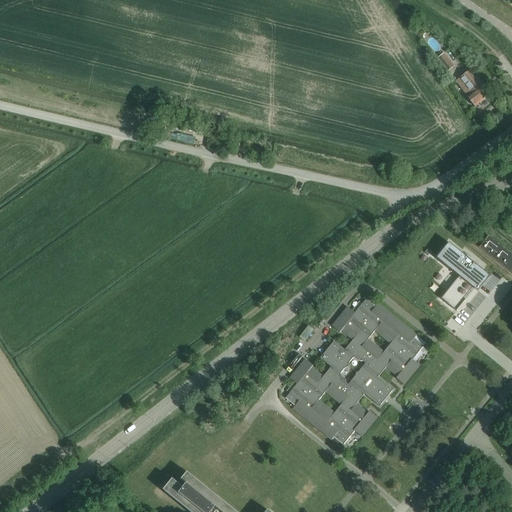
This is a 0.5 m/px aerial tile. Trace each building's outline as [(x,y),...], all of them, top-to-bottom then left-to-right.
[(438,59),(449,72),(455,67),(444,54),(438,59)] [(488,97),(480,87),(479,88),(473,80),(474,79),(469,73),(457,82),(468,97),(467,97),(475,107),(488,97)] [(188,122),(186,132),(219,140),(218,143),(208,140),(207,146),(226,151),(231,134),(221,132),(221,131),(188,122)] [(511,255),(489,238),(480,249),(471,242),(471,243),(511,274),(511,255)] [(490,276),(449,243),(437,259),(459,277),(441,299),(456,312),(475,290),(478,293),(491,277),(490,276)] [(378,305),(376,308),(366,300),(363,305),(355,314),(349,308),(333,328),(340,334),(342,331),(354,341),(345,351),(335,342),(321,359),(332,368),(323,378),(312,369),(314,367),(306,361),(291,380),(298,385),(290,395),(287,399),(296,407),(294,409),(332,441),(334,438),(344,446),(355,432),(362,438),(377,418),(370,412),(368,414),(357,405),(365,395),(380,407),(394,390),(379,378),(387,368),(398,377),(397,379),(404,385),(420,366),(413,361),(420,351),(424,347),(414,340),(417,337),(395,320),(381,337),(391,345),(385,353),(377,347),(364,362),(367,364),(360,372),(356,374),(356,376),(349,385),(347,383),(333,400),(341,406),(335,414),(319,401),(325,393),(333,400),(346,383),(346,380),(341,377),(341,374),(345,369),(349,367),(349,364),(353,359),(356,358),(361,362),(363,361),(364,362),(377,347),(368,340),(375,332),(381,337),(395,319),(378,305)] [(300,338),(305,342),(314,331),(309,327),(300,338)] [(194,478),(188,473),(182,481),(187,486),(194,478)] [(235,511),(194,478),(187,486),(185,489),(173,480),(164,491),(189,511),(269,511),(268,511),(235,511)]
